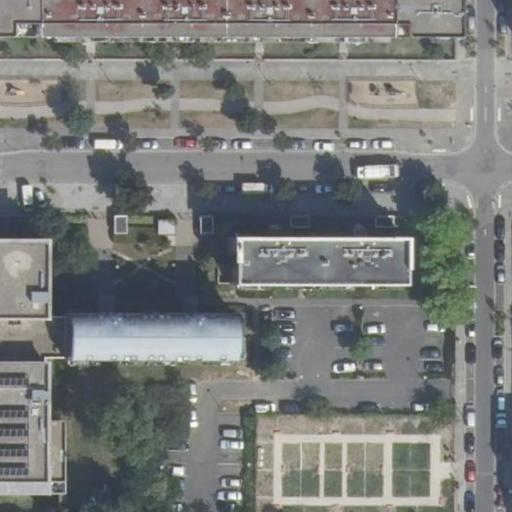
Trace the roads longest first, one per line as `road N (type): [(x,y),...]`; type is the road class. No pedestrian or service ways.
road 1 (residential): [(0,165),(486,166)]
road 2 (residential): [(485,511),(486,166)]
road 3 (residential): [(486,166),(486,0)]
